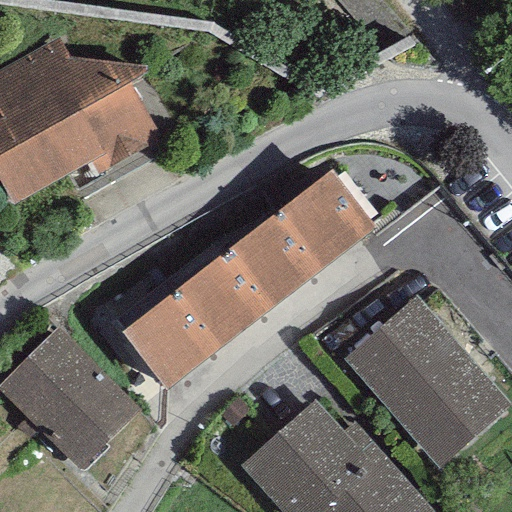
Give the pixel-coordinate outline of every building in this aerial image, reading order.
[(0,179),(13,202),(65,173),(75,188),(151,147),(147,142),(161,135),(128,79),(141,72),(146,62),(67,54),(59,36),(0,68),(0,179)] [(330,164),(280,203),(324,259),(374,221),(330,164)] [(269,302),(324,259),(280,203),(225,245),(269,302)] [(269,302),(225,245),(175,283),(219,340),(269,302)] [(219,340),(175,283),(122,325),(166,382),(219,340)] [(511,403),(416,293),(343,356),(439,465),(511,403)] [(57,324),(0,378),(0,384),(78,465),(138,408),(57,324)] [(315,397),(241,463),(285,511),(428,511),(432,509),(351,420),(343,428),(315,397)]
